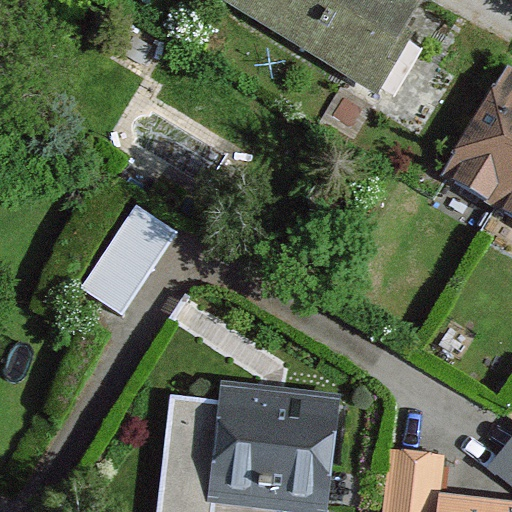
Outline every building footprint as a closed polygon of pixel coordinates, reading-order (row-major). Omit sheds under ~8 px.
[(236,0),(234,5),(386,94),(418,40),(411,35),(431,0),(236,0)] [(511,85),(507,82),(451,171),(511,209),(511,85)] [(144,200),(89,285),(131,311),(186,227),(144,200)] [(217,405),(206,505),(216,506),(273,511),(331,511),(344,400),(219,387),(217,405)] [(170,400),(156,511),(214,511),(216,506),(206,505),(217,405),(170,400)] [(396,454),(389,511),(445,511),(447,504),(451,460),(396,454)]
